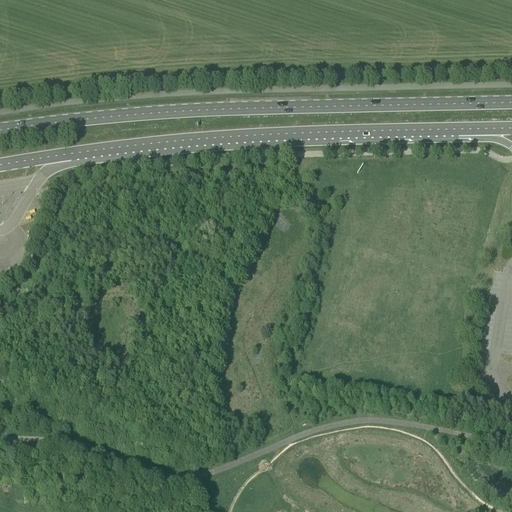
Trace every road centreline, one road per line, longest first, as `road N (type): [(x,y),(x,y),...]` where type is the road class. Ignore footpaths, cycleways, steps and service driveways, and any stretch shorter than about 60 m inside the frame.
road 1 (primary): [(511,102),(154,112),(0,129)]
road 2 (primary): [(0,164),(204,138),(453,129)]
road 3 (unclassified): [(511,272),(491,373),(511,403)]
